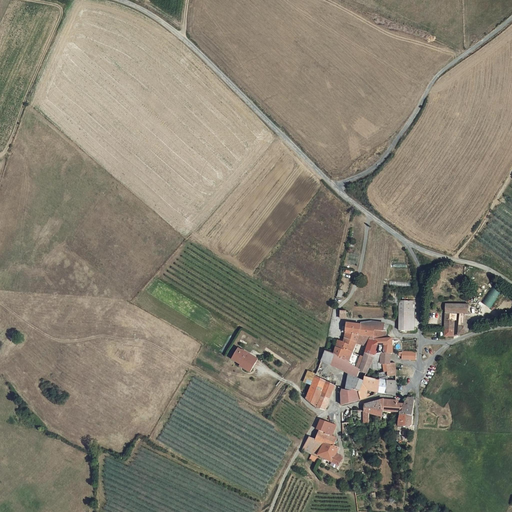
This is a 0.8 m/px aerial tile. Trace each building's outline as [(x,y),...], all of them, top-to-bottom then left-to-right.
[(482,302),(491,308),(501,290),(492,285),(482,302)] [(399,331),(415,330),(413,302),(399,302),(399,331)] [(458,336),(470,332),(471,314),(468,314),(469,304),(463,304),(446,303),(444,331),(454,331),(455,321),(456,320),(456,314),(459,314),(458,336)] [(368,336),(366,342),(383,342),(384,330),(383,330),(380,329),(381,326),(371,325),(370,329),(355,326),(344,324),(340,337),(353,343),(356,337),(368,336)] [(368,336),(356,337),(353,343),(364,347),(366,342),(368,336)] [(352,347),(353,343),(340,337),(339,341),(352,347)] [(333,343),(330,354),(358,367),(360,359),(349,354),(352,347),(339,341),(337,345),(333,343)] [(363,351),(362,355),(376,356),(390,348),(390,342),(383,342),(366,342),(364,347),(363,351)] [(249,362),(251,358),(238,350),(237,350),(234,348),(228,359),(239,366),(238,367),(246,372),(251,363),(249,362)] [(368,369),(380,369),(379,373),(385,374),(385,378),(392,379),(393,365),(387,365),(387,355),(390,355),(390,348),(376,356),(362,355),(360,359),(358,367),(355,373),(364,375),(365,374),(368,369)] [(358,367),(330,354),(321,350),(316,363),(344,375),(354,379),(355,373),(358,367)] [(411,362),(411,355),(399,352),(397,359),(411,362)] [(385,382),(385,378),(385,374),(379,373),(378,380),(376,396),(376,397),(378,396),(392,398),(392,382),(385,382)] [(343,388),(350,390),(354,379),(344,375),(343,388)] [(331,387),(311,376),(301,401),(314,409),(313,410),(323,412),(331,387)] [(359,386),(372,388),(371,395),(376,396),(378,380),(363,377),(361,382),(359,386)] [(361,382),(354,379),(350,390),(356,392),(359,386),(361,382)] [(363,401),(364,394),(371,395),(372,388),(359,386),(356,392),(358,402),(363,401)] [(358,402),(356,392),(350,390),(343,388),(342,389),(338,391),(336,408),(358,402)] [(400,404),(379,402),(379,425),(386,424),(387,417),(396,417),(409,418),(410,401),(403,400),(400,404)] [(373,425),(379,425),(379,402),(378,402),(360,408),(360,415),(373,420),(373,425)] [(305,440),(299,452),(328,466),(327,468),(337,473),(342,462),(333,458),(336,451),(331,449),(334,440),(322,436),(326,426),(315,422),(312,433),(314,434),(311,443),(305,440)]
